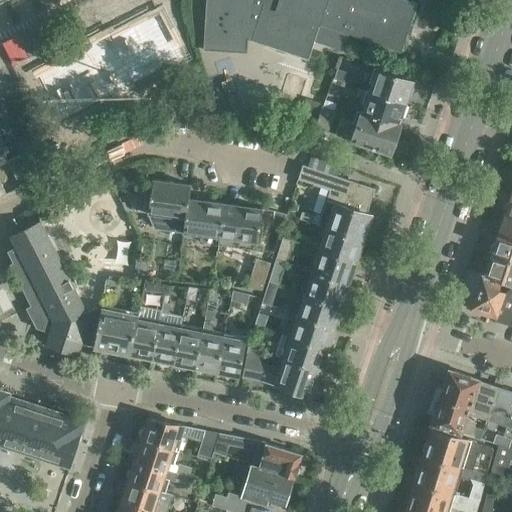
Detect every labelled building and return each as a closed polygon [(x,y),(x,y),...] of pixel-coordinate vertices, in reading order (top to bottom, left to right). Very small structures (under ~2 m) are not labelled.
[(206,0),(203,49),(247,52),(247,43),(248,37),(251,38),(251,39),(308,58),(314,40),(341,50),(347,33),(359,37),(401,52),(407,31),(410,32),(413,25),(410,24),(417,3),(406,0),(206,0)] [(85,50),(36,76),(60,121),(109,96),(111,100),(136,87),(134,83),(183,57),(159,12),(110,37),(108,34),(83,46),(85,50)] [(406,103),(409,94),(412,92),(414,85),(413,83),(413,80),(377,68),(370,90),(406,103)] [(338,70),(335,79),(344,82),(347,73),(338,70)] [(370,90),(364,110),(399,122),(401,115),(405,114),(407,107),(405,104),(406,103),(370,90)] [(329,130),(334,110),(322,106),(316,126),(329,130)] [(364,110),(363,111),(361,111),(357,122),(340,117),(335,132),(376,148),(376,150),(388,154),(389,152),(392,153),(394,145),(396,146),(400,133),(399,132),(401,124),(399,124),(399,122),(364,110)] [(116,138),(112,130),(104,134),(108,142),(116,138)] [(38,178),(24,152),(8,160),(21,186),(38,178)] [(300,219),(318,224),(325,227),(324,228),(362,241),(365,231),(369,229),(371,224),(369,219),(371,214),(366,212),(374,188),(302,163),(297,178),(329,189),(321,215),(314,213),(314,215),(303,211),(300,219)] [(138,188),(126,194),(134,211),(148,213),(155,227),(182,231),(184,219),(185,208),(188,208),(189,198),(188,198),(190,184),(153,178),(151,190),(138,188)] [(505,204),(503,210),(511,213),(511,191),(509,200),(505,204)] [(184,219),(182,231),(182,233),(219,237),(224,203),(189,198),(188,208),(185,208),(184,219)] [(219,237),(218,244),(256,249),(257,241),(262,207),(224,203),(219,237)] [(501,224),(498,233),(511,237),(511,213),(503,210),(500,218),(501,224)] [(40,221),(10,236),(16,247),(7,251),(13,262),(10,264),(31,306),(26,308),(36,328),(50,332),(46,344),(78,354),(81,343),(93,346),(101,308),(96,307),(87,312),(74,288),(76,285),(73,278),(69,278),(41,222),(42,222),(40,221)] [(317,249),(317,250),(355,262),(358,253),(362,251),(364,245),(362,242),(362,241),(324,228),(320,240),(301,234),(298,242),(317,249)] [(491,245),(488,253),(511,260),(511,237),(498,233),(495,242),(491,245)] [(281,239),(275,259),(285,263),(288,252),(291,243),(281,239)] [(355,262),(317,250),(310,272),(347,284),(351,274),(355,272),(357,266),(355,262)] [(484,274),(511,284),(511,260),(488,253),(486,260),(487,266),(484,274)] [(148,259),(136,257),(134,277),(146,279),(148,259)] [(270,263),(256,257),(246,288),(261,290),(270,263)] [(285,263),(275,259),(268,280),(278,284),(285,263)] [(310,272),(303,293),(340,306),(341,303),(345,301),(347,295),(345,291),(347,284),(310,272)] [(481,274),(473,300),(477,310),(478,311),(477,313),(486,316),(487,313),(497,316),(505,291),(511,284),(484,274),(481,274)] [(120,276),(109,275),(107,284),(118,285),(120,276)] [(145,288),(164,291),(165,282),(146,279),(145,288)] [(268,282),(261,302),(270,305),(277,285),(268,282)] [(505,291),(497,316),(511,321),(511,284),(505,291)] [(195,300),(197,287),(188,286),(185,298),(195,300)] [(232,291),(230,300),(244,303),(246,294),(232,291)] [(303,293),(296,314),(333,326),(334,324),(337,323),(340,316),(338,312),(340,306),(303,293)] [(160,310),(151,358),(160,360),(162,363),(168,364),(171,362),(173,363),(180,326),(182,316),(168,314),(170,303),(162,301),(160,310)] [(101,308),(93,346),(117,351),(118,354),(125,355),(128,354),(131,354),(139,314),(101,306),(101,308)] [(139,314),(131,354),(138,356),(140,358),(147,360),(149,358),(151,358),(160,310),(140,306),(139,314)] [(214,323),(216,312),(207,310),(204,321),(214,323)] [(289,312),(282,334),(289,336),(326,348),(326,346),(330,345),(332,338),(330,335),(333,326),(296,314),(289,312)] [(202,330),(194,367),(204,369),(205,372),(212,373),(215,371),(223,334),(212,332),(214,323),(204,321),(203,330),(202,330)] [(180,326),(173,363),(182,365),(184,367),(190,369),(193,367),(194,367),(202,330),(180,326)] [(223,334),(215,371),(224,373),(227,376),(234,378),(236,376),(238,376),(239,371),(240,372),(246,339),(223,334)] [(251,336),(247,345),(262,350),(265,341),(251,336)] [(289,336),(282,357),(319,369),(319,368),(322,366),(325,360),(323,357),(326,348),(289,336)] [(243,372),(242,377),(261,380),(273,384),(279,366),(260,360),(262,350),(247,345),(242,372),(243,372)] [(282,357),(279,366),(273,384),(276,386),(278,389),(284,391),(287,389),(310,397),(319,369),(282,357)] [(442,390),(432,423),(438,425),(439,425),(438,428),(461,435),(462,433),(472,437),(480,439),(473,437),(476,428),(473,427),(473,422),(467,418),(469,412),(479,382),(478,381),(477,380),(473,377),(470,376),(470,377),(457,373),(457,371),(455,371),(447,376),(446,377),(447,377),(443,388),(442,390)] [(479,382),(469,412),(486,418),(496,387),(495,386),(493,385),(489,383),(487,384),(479,382)] [(496,387),(486,418),(506,425),(511,407),(511,392),(508,391),(507,389),(502,387),(500,388),(496,387)] [(0,443),(11,447),(10,449),(15,451),(16,449),(40,457),(40,459),(45,460),(46,459),(70,466),(80,436),(79,436),(83,422),(7,397),(8,394),(0,391),(0,443)] [(143,429),(141,435),(142,439),(142,440),(174,450),(179,435),(201,442),(203,433),(204,429),(182,425),(149,419),(146,428),(143,429)] [(426,442),(423,450),(424,452),(424,455),(463,466),(463,467),(467,468),(472,470),(478,451),(485,454),(491,455),(493,449),(491,447),(475,442),(475,441),(471,439),(469,439),(469,438),(461,435),(438,428),(438,430),(432,428),(432,429),(428,441),(426,442)] [(480,439),(483,430),(476,428),(473,437),(480,439)] [(201,442),(196,457),(209,461),(212,454),(217,437),(219,433),(204,429),(203,433),(201,442)] [(217,437),(212,454),(224,458),(228,445),(255,450),(251,463),(258,465),(290,476),(293,477),(294,477),(295,474),(300,472),(301,467),(298,464),(301,453),(266,442),(261,441),(259,440),(258,440),(245,437),(224,433),(222,433),(219,433),(217,437)] [(495,434),(492,443),(498,445),(498,444),(500,445),(503,436),(495,434)] [(511,439),(503,436),(500,445),(508,448),(511,439)] [(135,457),(134,460),(167,470),(188,477),(191,467),(178,463),(177,466),(170,464),(174,450),(142,440),(141,441),(138,443),(137,448),(138,451),(136,458),(135,457)] [(492,466),(490,473),(511,476),(511,449),(508,448),(500,445),(498,444),(498,445),(492,466)] [(416,479),(415,481),(454,493),(460,475),(476,480),(486,483),(489,475),(424,455),(420,467),(417,468),(415,476),(416,479)] [(130,470),(128,476),(129,479),(129,481),(161,491),(165,479),(185,485),(188,477),(167,470),(134,460),(133,463),(134,464),(132,469),(130,470)] [(214,494),(211,504),(224,509),(235,511),(241,511),(246,498),(265,504),(267,499),(272,501),(273,504),(280,506),(283,504),(284,505),(293,477),(290,476),(258,466),(258,465),(251,463),(240,497),(228,493),(227,492),(225,497),(214,494)] [(471,498),(481,501),(486,483),(476,480),(471,498)] [(121,498),(120,502),(154,511),(166,511),(172,495),(161,491),(129,481),(128,482),(125,484),(123,489),(124,493),(123,498),(121,498)] [(408,505),(407,507),(421,511),(448,511),(451,506),(470,511),(479,511),(482,502),(454,493),(415,481),(411,493),(409,495),(407,502),(408,505)] [(496,495),(486,493),(483,508),(493,510),(496,495)] [(116,511),(115,511),(153,511),(154,511),(120,502),(119,504),(121,505),(118,510),(116,511)]
